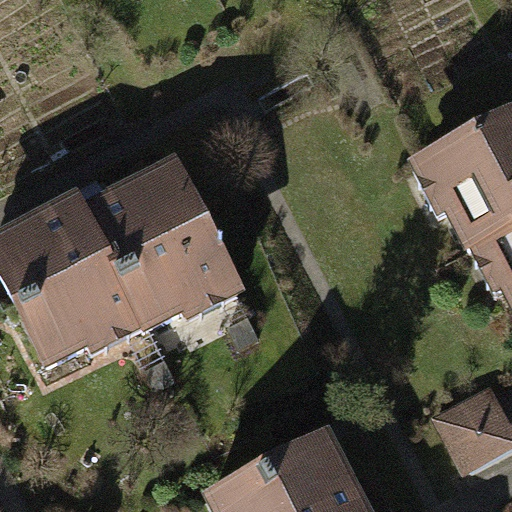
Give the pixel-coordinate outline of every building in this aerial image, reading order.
[(511,117),(421,167),(511,334),(511,117)] [(169,169),(0,251),(0,268),(51,371),(226,285),(169,169)] [(247,321),(227,332),(237,351),(257,341),(247,321)] [(165,362),(145,373),(156,392),(176,382),(165,362)] [(511,434),(488,389),(432,418),(460,472),(511,445),(511,434)] [(345,511),(312,447),(196,507),(198,511),(345,511)]
